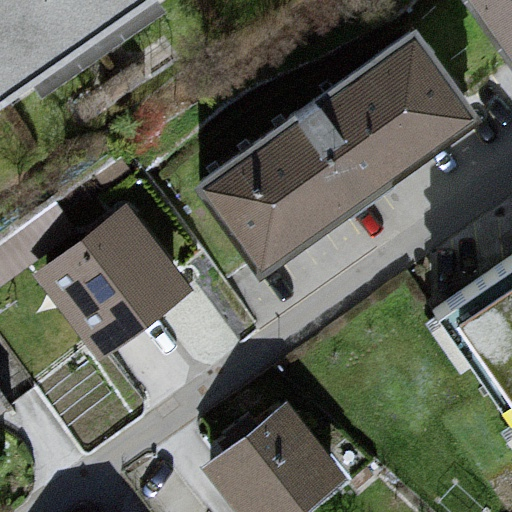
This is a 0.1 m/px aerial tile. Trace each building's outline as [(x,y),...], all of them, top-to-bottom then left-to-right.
[(0,0),(0,84),(118,0),(0,0)] [(511,0),(459,0),(509,64),(511,61),(511,0)] [(465,112),(403,28),(184,183),(251,266),(465,112)] [(113,212),(28,281),(86,355),(182,291),(113,212)] [(511,264),(441,315),(511,420),(511,264)] [(276,408),(192,469),(231,511),(298,511),(338,480),(276,408)]
